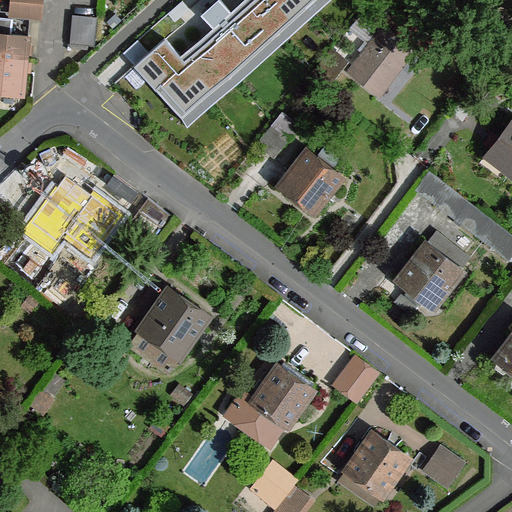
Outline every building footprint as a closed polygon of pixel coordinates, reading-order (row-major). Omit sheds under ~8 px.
[(43,3),(13,0),(12,0),(11,14),(41,17),(43,3)] [(166,40),(135,66),(186,123),(323,0),(247,0),(182,57),(166,40)] [(74,16),(71,44),(88,45),(96,46),(98,18),(74,16)] [(0,17),(0,33),(12,34),(13,19),(11,19),(0,17)] [(386,26),(352,71),(382,93),(416,48),(386,26)] [(0,55),(27,58),(29,36),(12,34),(0,33),(0,55)] [(27,58),(0,55),(0,92),(24,95),(27,58)] [(469,89),(452,113),(464,121),(481,98),(469,89)] [(292,136),(274,123),(258,144),(276,157),(292,136)] [(511,123),(490,151),(510,167),(507,171),(511,174),(511,123)] [(308,149),(279,184),(315,213),(344,176),(333,168),(318,157),(308,149)] [(325,149),(318,157),(333,168),(340,160),(325,149)] [(456,219),(470,201),(432,173),(419,192),(456,219)] [(63,194),(37,230),(79,260),(104,223),(63,194)] [(149,198),(131,221),(155,240),(173,216),(149,198)] [(511,233),(470,201),(456,219),(509,259),(511,254),(511,233)] [(428,243),(457,266),(466,254),(437,231),(428,243)] [(428,243),(399,278),(435,307),(463,271),(457,266),(428,243)] [(169,287),(133,342),(172,370),(211,316),(169,287)] [(511,336),(497,355),(499,357),(511,367),(511,366),(511,336)] [(357,354),(335,384),(357,402),(380,372),(357,354)] [(511,367),(499,357),(498,358),(496,366),(503,372),(511,367)] [(244,391),(229,412),(271,442),(285,422),(289,424),(314,389),(279,365),(254,398),(244,391)] [(53,400),(41,392),(33,403),(45,412),(53,400)] [(373,432),(348,468),(384,494),(409,458),(373,432)] [(443,446),(425,469),(448,486),(465,462),(443,446)] [(298,477),(272,456),(249,485),(275,506),(298,477)] [(304,511),(314,499),(295,484),(273,511),(304,511)]
